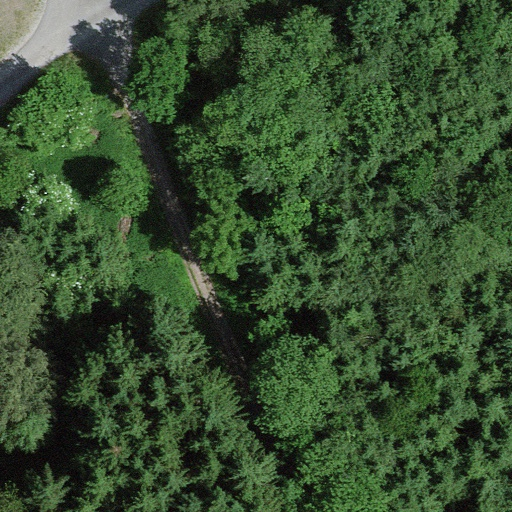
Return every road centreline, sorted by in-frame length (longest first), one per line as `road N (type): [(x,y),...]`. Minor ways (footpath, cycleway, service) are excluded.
road 1 (track): [(97,20),(297,511)]
road 2 (track): [(0,90),(33,57),(97,20)]
